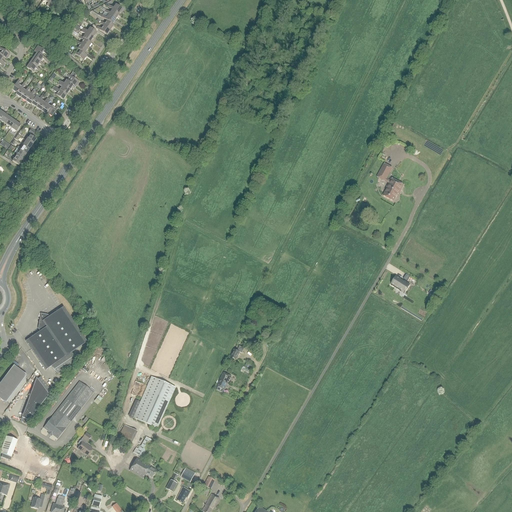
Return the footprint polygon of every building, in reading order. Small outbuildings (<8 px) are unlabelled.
[(54,0),(54,1),(52,0),(50,0),(48,3),(46,6),(51,9),(57,0),(54,0)] [(109,5),(108,7),(112,10),(119,14),(122,9),(116,5),(113,8),(109,5)] [(115,20),(119,14),(112,10),(110,13),(106,10),(104,12),(109,15),(115,20)] [(112,24),(115,20),(109,15),(107,18),(102,15),(101,17),(107,21),(112,24)] [(105,24),(101,21),(100,23),(103,26),(110,30),(114,25),(112,24),(107,21),(105,24)] [(81,26),(79,28),(82,30),(93,37),(96,32),(90,28),(87,31),(81,26)] [(107,35),(110,30),(103,26),(101,29),(98,26),(96,28),(107,35)] [(89,42),(93,37),(82,30),(81,31),(85,34),(83,37),(89,42)] [(91,43),(89,42),(83,37),(81,36),(79,38),(83,40),(81,43),(87,48),(91,43)] [(87,48),(81,43),(77,41),(76,43),(80,45),(77,49),(80,50),(84,53),(87,48)] [(37,46),(34,51),(36,53),(41,56),(43,52),(47,55),(48,53),(37,46)] [(0,50),(2,51),(0,53),(0,54),(3,57),(6,59),(10,54),(0,47),(0,50)] [(87,55),(84,53),(80,50),(78,53),(74,51),(73,53),(76,55),(83,60),(87,55)] [(36,53),(33,58),(40,62),(42,59),(46,62),(48,60),(41,56),(36,53)] [(33,58),(30,63),(37,67),(39,64),(43,67),(44,65),(40,62),(33,58)] [(30,63),(26,68),(33,72),(35,69),(39,71),(40,70),(37,67),(30,63)] [(73,85),(75,87),(79,82),(69,74),(67,76),(71,79),(69,82),(73,85)] [(16,94),(21,87),(18,84),(20,81),(18,80),(11,90),(16,94)] [(60,81),(58,82),(70,90),(73,85),(69,82),(66,80),(64,84),(60,81)] [(61,87),(59,90),(66,95),(70,90),(58,82),(57,84),(61,87)] [(23,83),(21,87),(16,94),(15,95),(20,98),(25,91),(22,89),(25,84),(23,83)] [(20,98),(25,101),(30,94),(27,92),(30,88),(28,87),(25,91),(20,98)] [(63,100),(66,95),(59,90),(54,87),(52,90),(57,94),(56,95),(63,100)] [(33,90),(30,94),(25,101),(30,105),(31,104),(35,98),(32,96),(35,91),(33,90)] [(31,104),(36,107),(41,101),(44,96),(42,95),(39,99),(36,97),(35,98),(31,104)] [(44,103),(41,101),(36,107),(41,111),(49,100),(47,98),(44,103)] [(50,101),(49,100),(41,111),(46,114),(47,113),(50,107),(47,105),(50,101)] [(51,106),(50,107),(47,113),(52,116),(59,106),(57,105),(55,108),(51,106)] [(10,118),(5,115),(1,121),(6,124),(10,118)] [(6,124),(11,128),(15,122),(10,118),(6,124)] [(20,125),(15,122),(11,128),(16,132),(20,125)] [(30,135),(26,140),(32,145),(36,139),(30,135)] [(23,145),(29,150),(32,145),(26,140),(23,145)] [(17,149),(19,151),(25,155),(29,150),(23,145),(21,148),(18,147),(17,149)] [(19,151),(16,156),(22,160),(25,155),(19,151)] [(18,165),(22,160),(16,156),(12,161),(18,165)] [(393,178),(391,181),(386,178),(392,167),(385,163),(378,177),(385,181),(385,180),(390,183),(388,187),(389,188),(384,196),(394,201),(398,193),(400,194),(405,185),(393,178)] [(396,276),(391,285),(401,291),(402,289),(405,291),(408,286),(405,284),(406,283),(396,276)] [(77,360),(72,352),(87,342),(63,307),(49,317),(48,315),(41,314),(38,329),(40,331),(26,341),(45,370),(52,366),(57,373),(77,360)] [(234,350),(230,358),(236,360),(240,352),(234,350)] [(14,365),(0,383),(0,398),(5,403),(26,375),(14,365)] [(225,390),(231,377),(223,373),(217,387),(218,387),(217,390),(223,393),(224,390),(225,390)] [(140,402),(133,418),(157,429),(175,388),(151,377),(140,402)] [(36,378),(22,418),(28,420),(49,395),(36,378)] [(93,393),(79,382),(44,428),(57,438),(93,393)] [(98,396),(93,402),(98,405),(102,399),(98,396)] [(128,416),(133,418),(140,402),(135,399),(128,416)] [(130,445),(137,432),(124,425),(117,439),(130,445)] [(81,443),(82,443),(78,449),(88,456),(94,449),(87,443),(92,436),(87,432),(81,441),(82,442),(81,443)] [(6,436),(3,443),(15,448),(18,441),(6,436)] [(139,446),(137,449),(136,448),(133,453),(144,459),(146,455),(145,454),(152,441),(146,437),(140,447),(139,446)] [(15,448),(3,443),(0,451),(0,453),(5,455),(11,458),(15,448)] [(150,466),(137,458),(130,471),(143,479),(146,474),(152,478),(156,470),(152,468),(150,466)] [(196,473),(186,468),(181,478),(191,483),(196,473)] [(174,473),(166,489),(173,493),(177,484),(175,482),(178,475),(174,473)] [(19,477),(9,474),(8,481),(18,484),(19,477)] [(208,477),(204,486),(211,489),(215,480),(208,477)] [(106,493),(100,492),(103,481),(99,480),(95,493),(105,496),(106,493)] [(0,497),(1,494),(7,496),(10,486),(0,482),(0,497)] [(181,491),(176,500),(183,504),(187,497),(187,498),(190,492),(182,487),(181,490),(181,491)] [(208,501),(202,511),(203,511),(211,511),(214,506),(216,507),(221,499),(211,494),(207,501),(208,501)] [(38,509),(40,502),(43,503),(45,496),(42,495),(40,500),(34,498),(31,507),(38,509)] [(51,511),(57,511),(62,497),(59,496),(58,497),(56,505),(53,504),(51,511)] [(65,498),(62,497),(57,511),(63,511),(64,508),(62,507),(65,498)] [(99,508),(101,500),(94,498),(92,506),(99,508)]
